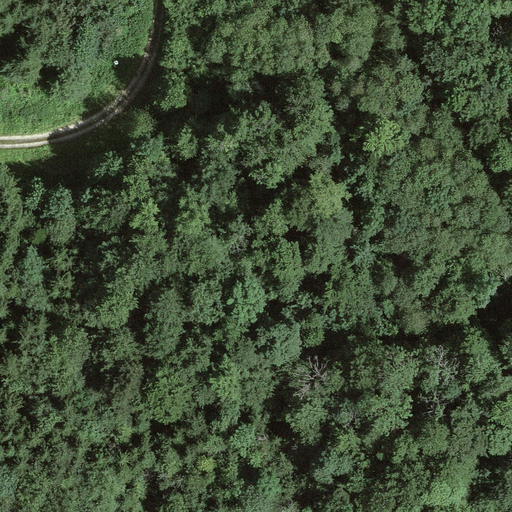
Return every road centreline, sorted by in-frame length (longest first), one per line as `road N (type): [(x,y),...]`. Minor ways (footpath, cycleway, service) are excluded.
road 1 (track): [(132,97),(162,133),(301,369),(511,327)]
road 2 (track): [(0,142),(71,132),(132,97),(160,0)]
